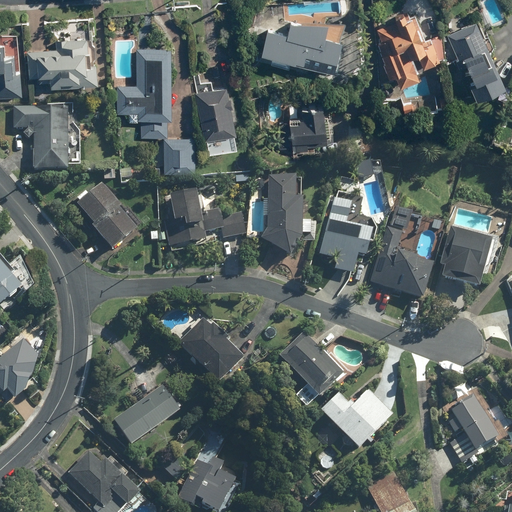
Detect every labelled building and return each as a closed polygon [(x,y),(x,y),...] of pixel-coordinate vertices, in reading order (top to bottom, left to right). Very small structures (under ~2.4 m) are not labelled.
[(377,42),(390,77),(396,74),(400,85),(420,78),(412,55),(418,53),(423,67),(441,61),(433,40),(424,43),(414,15),(408,17),(406,12),(396,15),(398,20),(377,28),(381,40),(377,42)] [(290,22),(289,27),(288,32),(268,27),(262,52),(271,54),(270,61),(290,66),(292,59),(335,70),(343,38),(326,34),(327,31),(329,21),(291,21),(290,22)] [(477,21),(447,34),(458,58),(455,59),(459,68),(468,64),(475,79),(469,81),(477,100),(506,87),(477,21)] [(57,48),(27,50),(30,78),(39,77),(40,82),(51,81),(51,86),(59,85),(59,86),(99,83),(97,62),(90,62),(88,36),(56,39),(57,48)] [(0,96),(23,95),(19,44),(0,45),(0,96)] [(172,119),(172,47),(137,47),(137,84),(117,85),(118,111),(137,111),(137,119),(141,119),(141,137),(168,137),(168,119),(172,119)] [(237,133),(227,85),(213,88),(210,72),(191,76),(205,140),(207,139),(209,148),(231,144),(230,134),(237,133)] [(328,135),(324,103),(299,106),(300,116),(289,117),(290,120),(277,122),(280,147),(293,146),(293,150),(309,148),(308,138),(328,135)] [(29,141),(33,136),(33,172),(69,172),(68,109),(36,109),(36,108),(14,108),(14,131),(28,130),(23,135),(29,141)] [(196,137),(164,138),(164,172),(196,172),(196,137)] [(296,178),(268,178),(268,229),(261,240),(291,259),(301,243),(316,244),(316,224),(303,224),(304,200),(296,200),(296,178)] [(92,229),(113,254),(138,232),(121,211),(123,210),(103,186),(77,208),(94,227),(92,229)] [(164,222),(169,247),(206,240),(205,234),(221,231),(223,240),(246,236),(242,213),(222,217),(220,210),(201,214),(197,192),(170,197),(174,220),(164,222)] [(352,205),(334,200),(319,256),(337,261),(335,271),(354,276),(359,258),(366,260),(374,232),(347,225),(352,205)] [(388,228),(370,284),(424,301),(435,265),(416,259),(417,255),(399,249),(404,233),(388,228)] [(493,244),(450,231),(439,267),(445,269),(442,279),(479,291),(493,244)] [(0,306),(21,289),(11,276),(14,274),(0,256),(0,306)] [(202,319),(177,345),(218,385),(244,360),(226,342),(229,340),(213,324),(210,327),(202,319)] [(301,334),(278,357),(307,386),(295,398),(306,409),(318,396),(321,399),(344,376),(301,334)] [(0,396),(7,404),(12,399),(14,402),(25,393),(30,377),(32,376),(38,357),(37,356),(23,339),(0,359),(0,358),(0,396)] [(162,388),(112,421),(130,447),(180,414),(162,388)] [(320,413),(358,450),(392,417),(368,392),(354,406),(351,402),(348,405),(338,395),(320,413)] [(459,407),(451,411),(455,419),(448,423),(454,433),(461,429),(464,435),(449,443),(461,464),(479,454),(477,450),(498,438),(475,398),(473,394),(457,403),(459,407)] [(68,474),(98,504),(93,509),(96,511),(120,511),(121,511),(112,502),(113,501),(111,498),(112,496),(110,494),(112,493),(127,508),(140,494),(105,460),(101,464),(88,452),(68,474)] [(215,511),(219,511),(235,481),(219,473),(223,464),(211,458),(208,466),(197,461),(180,495),(215,511)] [(367,486),(380,511),(414,511),(394,472),(367,486)]
